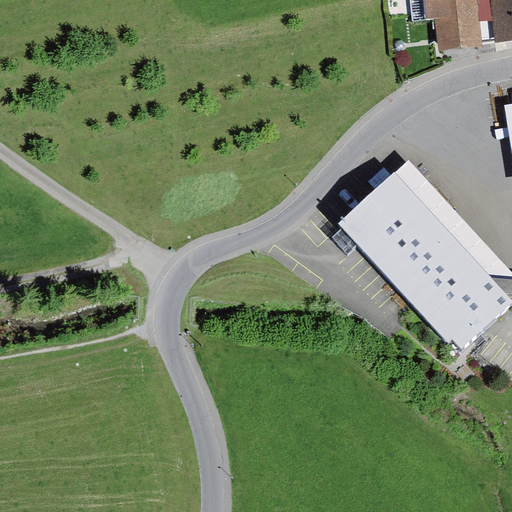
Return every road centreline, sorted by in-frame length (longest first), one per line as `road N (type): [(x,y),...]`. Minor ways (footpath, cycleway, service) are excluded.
road 1 (residential): [(511,67),(415,100),(372,131),(296,216),(191,265),(172,294),(167,326)]
road 2 (track): [(183,274),(0,150)]
road 3 (residential): [(213,511),(206,434),(167,326)]
road 4 (track): [(0,286),(149,253)]
